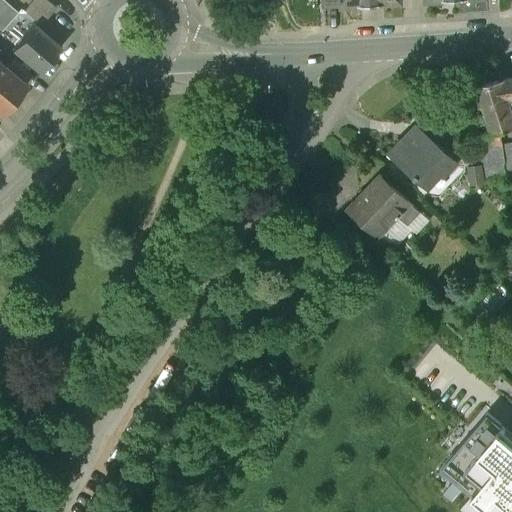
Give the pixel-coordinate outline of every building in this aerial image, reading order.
[(17,13),(2,0),(0,0),(0,29),(2,31),(17,13)] [(55,8),(45,0),(33,0),(24,11),(41,26),(55,8)] [(61,48),(34,24),(13,49),(41,72),(61,48)] [(31,76),(13,61),(6,69),(24,85),(31,76)] [(6,69),(0,64),(0,113),(1,114),(25,86),(24,85),(6,69)] [(505,80),(477,85),(480,104),(483,105),(492,134),(511,128),(511,111),(509,102),(508,98),(505,80)] [(511,128),(492,134),(477,138),(483,155),(483,163),(485,182),(511,178),(511,128)] [(455,161),(420,129),(396,155),(416,173),(415,175),(417,177),(418,175),(429,185),(440,173),(442,175),(455,161)] [(477,138),(468,140),(474,161),(483,155),(477,138)] [(466,166),(467,186),(485,182),(483,163),(466,166)] [(419,211),(379,173),(347,207),(363,222),(365,219),(380,233),(389,224),(388,223),(395,216),(405,226),(419,211)] [(511,511),(511,433),(487,413),(440,468),(492,511),(511,511)]
